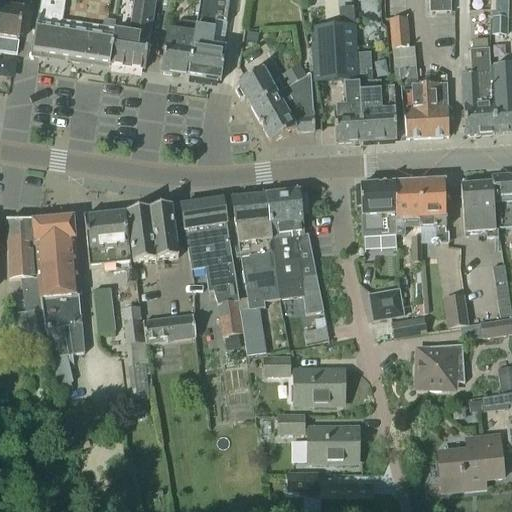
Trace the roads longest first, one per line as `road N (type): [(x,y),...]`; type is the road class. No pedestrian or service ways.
road 1 (tertiary): [(335,167),(157,178),(0,155)]
road 2 (residential): [(347,273),(403,511)]
road 3 (tertiary): [(511,159),(335,167)]
